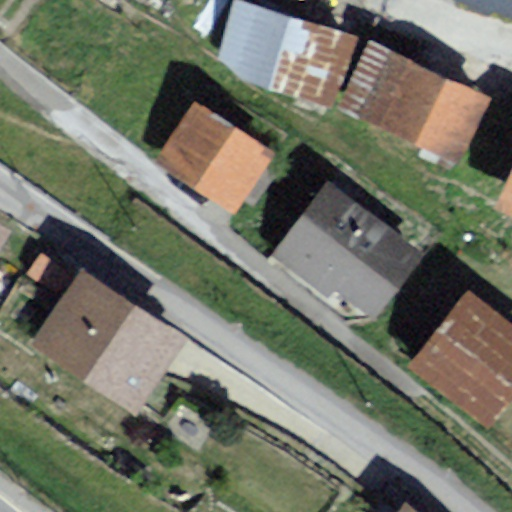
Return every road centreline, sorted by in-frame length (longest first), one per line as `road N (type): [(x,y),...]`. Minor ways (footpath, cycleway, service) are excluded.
road 1 (residential): [(511,479),(0,63)]
road 2 (residential): [(0,193),(399,462),(458,511)]
road 3 (residential): [(366,0),(511,45)]
